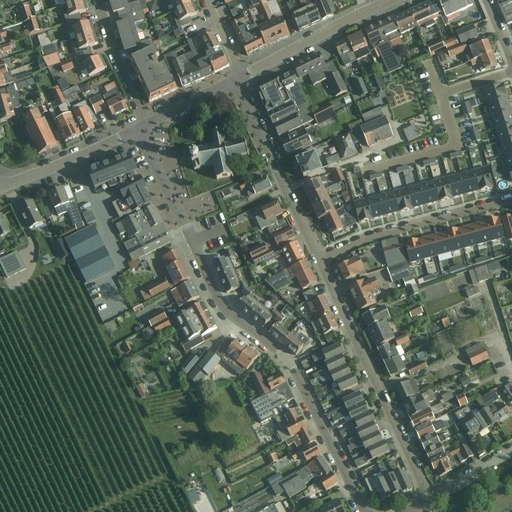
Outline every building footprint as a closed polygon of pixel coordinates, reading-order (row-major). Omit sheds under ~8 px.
[(88,11),(84,0),(66,6),(68,12),(64,15),(66,24),(79,20),(77,14),(88,11)] [(129,5),(127,0),(110,0),(109,1),(113,14),(117,13),(119,18),(143,11),(140,1),(129,5)] [(173,5),(175,11),(193,3),(191,0),(165,0),(168,6),(173,5)] [(267,4),(265,0),(250,0),(252,3),(247,5),(250,11),(256,9),(256,8),(267,4)] [(332,17),(325,0),(305,0),(308,4),(312,2),(321,22),(332,17)] [(449,25),(437,0),(435,0),(426,4),(433,21),(441,17),(445,27),(449,25)] [(462,0),(437,0),(449,25),(447,19),(467,10),(466,9),(472,7),(469,0),(468,0),(463,2),(462,0)] [(511,0),(500,6),(508,25),(511,22),(511,0)] [(310,27),(303,11),(297,14),(292,2),(287,5),(299,32),(310,27)] [(308,4),(306,4),(308,9),(303,11),(310,27),(321,22),(312,2),(308,4)] [(198,14),(193,3),(175,11),(178,17),(174,20),(178,29),(190,24),(188,18),(198,14)] [(274,22),(267,4),(256,8),(256,9),(250,11),(255,23),(261,20),(264,27),(274,22)] [(433,21),(426,4),(410,12),(417,28),(424,25),(426,29),(435,25),(433,21)] [(20,10),(24,22),(35,18),(32,19),(29,7),(20,10)] [(240,8),(227,14),(229,19),(242,13),(240,8)] [(121,38),(137,33),(142,32),(139,22),(146,20),(144,14),(143,11),(119,18),(121,24),(117,25),(121,38)] [(417,28),(410,12),(394,19),(398,30),(390,34),(393,42),(402,38),(401,35),(417,28)] [(39,31),(35,18),(24,22),(24,23),(27,22),(31,34),(39,31)] [(265,47),(258,30),(257,30),(256,27),(248,31),(243,19),(231,24),(236,36),(247,57),(265,47)] [(282,19),(258,30),(265,47),(280,41),(290,37),(282,19)] [(390,43),(393,42),(390,34),(398,30),(394,19),(393,19),(365,32),(374,51),(377,49),(387,71),(400,65),(390,43)] [(81,26),(79,20),(66,24),(69,33),(74,33),(76,39),(95,34),(91,23),(81,26)] [(461,44),(477,37),(473,26),(456,33),(461,44)] [(229,67),(210,30),(200,35),(209,53),(205,55),(213,75),(215,74),(229,67)] [(140,43),(137,33),(121,38),(125,52),(129,50),(131,59),(132,60),(155,49),(154,49),(153,43),(151,39),(140,43)] [(98,45),(95,34),(76,39),(78,46),(74,48),(77,58),(89,54),(88,48),(98,45)] [(367,48),(361,34),(347,40),(353,53),(356,61),(370,55),(367,48)] [(45,35),(38,37),(41,48),(51,45),(45,35)] [(455,38),(444,42),(447,49),(457,44),(455,38)] [(346,39),(334,45),(339,58),(344,67),(350,64),(356,61),(353,53),(347,40),(346,39)] [(430,54),(445,47),(441,40),(427,46),(430,54)] [(191,41),(187,43),(192,52),(192,54),(196,52),(191,41)] [(492,54),(487,42),(469,49),(471,56),(466,58),(468,63),(471,62),(492,54)] [(447,50),(450,58),(466,51),(464,44),(447,50)] [(9,45),(0,47),(0,60),(1,60),(0,56),(0,54),(11,51),(9,45)] [(155,48),(154,49),(155,49),(132,60),(131,59),(129,61),(149,103),(177,90),(165,65),(160,67),(156,58),(159,56),(155,48)] [(42,53),(45,63),(58,59),(55,49),(42,53)] [(204,79),(196,62),(193,54),(178,60),(176,55),(165,59),(170,70),(175,68),(183,88),(204,79)] [(325,66),(319,54),(294,66),(300,79),(308,75),(313,86),(327,79),(336,97),(347,92),(332,62),(325,66)] [(497,66),(492,54),(471,62),(473,67),(478,65),(481,72),(497,66)] [(213,75),(205,55),(202,56),(203,59),(200,60),(196,62),(204,79),(213,75)] [(106,69),(101,57),(91,62),(88,56),(76,60),(81,71),(85,70),(89,77),(106,69)] [(5,67),(10,65),(8,59),(1,61),(1,63),(0,63),(0,75),(5,74),(7,73),(5,67)] [(42,60),(38,62),(41,70),(47,68),(42,60)] [(70,61),(60,65),(63,72),(73,68),(70,61)] [(5,74),(0,75),(0,87),(8,85),(9,87),(16,84),(16,85),(33,79),(31,73),(12,79),(10,72),(7,73),(5,74)] [(309,109),(299,86),(292,73),(279,79),(284,90),(290,103),(296,115),(309,109)] [(59,84),(65,81),(62,74),(56,77),(59,84)] [(379,76),(375,78),(380,89),(384,87),(379,76)] [(363,77),(354,81),(360,97),(369,93),(363,77)] [(111,78),(102,82),(105,88),(113,85),(111,78)] [(284,90),(279,79),(255,90),(261,101),(284,90)] [(26,82),(16,85),(17,91),(27,88),(26,82)] [(504,82),(485,88),(489,102),(509,96),(504,82)] [(428,85),(429,92),(437,91),(436,84),(428,85)] [(0,120),(0,121),(15,117),(13,110),(20,108),(14,87),(0,90),(0,120)] [(107,104),(106,104),(112,117),(127,110),(117,89),(103,97),(107,104)] [(290,103),(284,90),(261,101),(267,113),(290,103)] [(59,107),(66,104),(60,91),(53,94),(59,107)] [(89,101),(96,115),(106,109),(99,96),(89,101)] [(511,108),(509,96),(489,102),(492,115),(511,109),(511,108)] [(85,103),(72,109),(77,121),(83,134),(94,128),(92,124),(97,122),(85,103)] [(296,115),(290,103),(267,113),(273,126),(296,115)] [(330,104),(311,113),(315,121),(316,123),(335,114),(330,104)] [(52,109),(49,111),(54,122),(57,121),(52,109)] [(315,121),(311,113),(309,109),(296,115),(273,126),(278,137),(302,127),(315,121)] [(511,109),(492,115),(496,128),(511,123),(511,109)] [(362,117),(366,126),(383,119),(379,110),(362,117)] [(29,135),(39,155),(57,146),(47,126),(48,126),(44,120),(43,121),(38,111),(23,118),(28,128),(26,129),(29,135)] [(57,121),(54,122),(64,143),(80,135),(73,120),(70,114),(57,121)] [(357,116),(347,121),(350,126),(359,122),(357,116)] [(355,144),(366,139),(369,147),(391,137),(383,119),(366,126),(361,128),(361,129),(351,134),(355,144)] [(511,123),(496,128),(500,142),(511,138),(511,123)] [(414,126),(403,131),(408,142),(419,138),(414,126)] [(294,138),(282,144),(288,156),(311,146),(304,130),(292,135),(294,138)] [(245,143),(245,142),(244,141),(244,143),(239,144),(238,142),(237,143),(237,144),(232,145),(231,144),(230,144),(230,145),(225,146),(222,133),(223,132),(222,131),(221,132),(212,133),(211,132),(210,134),(211,135),(213,147),(211,147),(211,145),(209,146),(210,147),(204,148),(204,147),(202,147),(202,149),(197,150),(197,148),(190,149),(191,156),(190,157),(191,164),(192,164),(194,171),(201,170),(200,167),(206,166),(206,168),(208,167),(207,166),(213,165),(214,170),(213,171),(213,172),(215,172),(216,179),(215,180),(217,181),(218,179),(231,177),(232,178),(233,176),(231,175),(230,169),(232,169),(232,167),(230,168),(229,161),(234,159),(234,161),(235,160),(235,159),(241,158),(242,159),(243,159),(242,158),(247,156),(248,157),(249,156),(248,155),(245,143)] [(349,136),(336,141),(343,158),(356,154),(349,136)] [(511,138),(500,142),(504,155),(511,152),(511,138)] [(297,161),(301,171),(300,172),(303,178),(321,170),(312,149),(301,154),(303,159),(297,161)] [(338,155),(326,160),(328,167),(341,162),(338,155)] [(488,158),(481,160),(480,155),(475,156),(478,167),(489,165),(488,158)] [(152,202),(129,156),(88,173),(94,189),(108,183),(109,189),(116,186),(123,199),(112,205),(119,219),(152,202)] [(472,163),(464,165),(465,171),(474,169),(472,163)] [(488,168),(474,172),(479,192),(493,188),(488,168)] [(341,169),(333,173),(338,184),(344,181),(341,169)] [(358,197),(357,190),(360,190),(357,172),(347,174),(351,199),(358,197)] [(474,172),(461,175),(466,195),(479,192),(474,172)] [(461,175),(447,179),(453,199),(466,195),(461,175)] [(266,177),(248,186),(248,187),(250,192),(247,194),(249,198),(256,195),(271,188),(266,177)] [(324,190),(321,184),(326,181),(324,177),(302,187),(308,198),(324,190)] [(447,179),(434,183),(439,203),(453,199),(447,179)] [(434,183),(421,186),(426,206),(439,203),(434,183)] [(329,202),(326,195),(328,194),(329,195),(340,190),(337,184),(324,190),(308,198),(313,209),(329,202)] [(421,186),(407,190),(413,210),(426,206),(421,186)] [(68,201),(63,190),(49,195),(55,210),(57,217),(67,213),(68,216),(69,216),(73,227),(83,223),(73,199),(68,201)] [(229,190),(222,193),(224,198),(231,195),(229,190)] [(407,190),(394,194),(400,214),(413,210),(407,190)] [(394,194),(381,197),(386,217),(400,214),(394,194)] [(381,197),(367,201),(373,221),(386,217),(381,197)] [(318,221),(324,218),(324,217),(334,213),(331,207),(339,203),(337,198),(329,202),(313,209),(318,221)] [(257,219),(263,230),(271,226),(268,220),(282,214),(276,201),(260,209),(264,216),(257,219)] [(367,201),(354,205),(359,225),(373,221),(367,201)] [(32,202),(19,208),(29,229),(43,223),(32,202)] [(170,243),(165,235),(168,234),(167,232),(163,223),(154,206),(122,222),(130,238),(135,236),(136,240),(124,246),(132,262),(170,243)] [(343,209),(334,213),(324,217),(324,218),(332,235),(356,224),(354,220),(352,211),(345,215),(343,209)] [(91,212),(83,215),(87,224),(95,221),(91,212)] [(289,212),(285,214),(288,222),(293,219),(289,212)] [(511,214),(511,215),(509,216),(507,215),(505,216),(503,217),(502,218),(508,241),(511,240),(511,214)] [(0,255),(1,255),(0,254),(0,237),(10,233),(2,216),(1,217),(0,215),(0,255)] [(499,219),(485,222),(490,242),(504,239),(499,218),(499,219)] [(294,238),(285,219),(275,224),(277,227),(270,230),(277,246),(294,238)] [(485,222),(472,226),(477,246),(490,242),(485,222)] [(121,223),(115,225),(120,235),(126,233),(121,223)] [(472,226),(458,229),(464,249),(477,246),(472,226)] [(93,227),(65,241),(86,284),(115,269),(93,227)] [(458,229),(445,233),(450,253),(464,249),(458,229)] [(445,233),(432,237),(437,257),(450,253),(445,233)] [(432,237),(418,240),(424,260),(437,257),(432,237)] [(405,244),(410,264),(424,260),(418,240),(405,244)] [(281,255),(283,254),(289,266),(297,263),(305,259),(297,243),(281,250),(276,255),(274,256),(271,251),(268,253),(252,260),(255,266),(272,258),(273,261),(282,256),(281,255)] [(252,260),(268,253),(264,245),(248,252),(252,260)] [(402,245),(383,250),(385,260),(388,269),(407,262),(404,254),(402,245)] [(170,276),(147,289),(152,298),(170,288),(170,289),(190,279),(191,279),(177,250),(176,251),(173,252),(162,258),(167,269),(170,276)] [(231,273),(236,271),(230,258),(234,256),(232,251),(225,254),(226,257),(213,262),(220,278),(231,273)] [(17,253),(0,261),(0,263),(7,279),(26,270),(17,253)] [(357,258),(339,267),(346,281),(358,275),(359,277),(366,275),(361,264),(360,265),(357,258)] [(131,269),(141,264),(138,259),(132,262),(128,264),(131,269)] [(317,283),(312,274),(306,261),(298,265),(297,263),(289,266),(286,268),(287,269),(264,281),(275,291),(293,283),(292,280),(297,278),(303,290),(317,283)] [(406,262),(387,269),(391,282),(402,278),(411,275),(406,262)] [(487,266),(475,270),(479,283),(491,279),(487,266)] [(475,270),(469,272),(473,285),(479,283),(475,270)] [(231,273),(220,278),(226,294),(240,288),(242,293),(247,289),(247,288),(245,283),(241,284),(236,271),(231,273)] [(406,290),(415,286),(411,275),(402,278),(406,290)] [(380,294),(381,293),(375,280),(364,282),(349,288),(360,311),(376,304),(373,297),(380,294)] [(192,281),(177,289),(182,300),(177,302),(180,308),(200,297),(192,281)] [(415,286),(406,290),(408,296),(409,298),(420,294),(416,286),(415,286)] [(249,318),(261,304),(250,295),(252,292),(247,288),(247,289),(242,293),(246,296),(236,307),(237,307),(249,318)] [(480,294),(477,288),(466,292),(469,299),(480,294)] [(406,290),(398,294),(400,299),(408,296),(406,290)] [(323,297),(307,304),(315,320),(330,312),(323,297)] [(183,327),(208,313),(203,303),(188,312),(187,311),(175,318),(182,329),(184,328),(183,327)] [(261,305),(250,318),(263,329),(272,318),(275,321),(280,315),(274,310),(272,314),(261,305)] [(423,313),(419,305),(408,311),(412,318),(423,313)] [(370,314),(363,317),(368,328),(389,318),(384,307),(377,310),(375,306),(368,310),(370,314)] [(162,311),(147,319),(151,327),(166,318),(162,311)] [(202,337),(217,329),(208,313),(183,327),(184,328),(182,329),(188,341),(181,345),(185,353),(204,342),(202,337)] [(446,313),(439,315),(441,322),(448,321),(446,313)] [(331,314),(317,321),(313,322),(311,324),(315,332),(321,329),(324,335),(338,329),(331,314)] [(280,315),(275,321),(278,322),(268,333),(282,344),(290,335),(279,326),(285,319),(280,315)] [(489,317),(485,319),(494,341),(498,339),(489,317)] [(170,325),(167,319),(153,327),(156,333),(170,325)] [(386,322),(369,330),(377,348),(394,339),(386,322)] [(301,345),(296,341),(299,337),(293,332),(290,335),(282,344),(296,356),(305,345),(307,347),(315,338),(311,330),(306,337),(306,338),(301,345)] [(331,334),(325,337),(328,344),(335,342),(331,334)] [(406,335),(394,340),(397,347),(409,342),(406,335)] [(228,339),(214,355),(221,360),(240,376),(246,369),(247,370),(258,357),(237,340),(234,344),(228,339)] [(134,350),(129,342),(123,345),(127,353),(134,350)] [(488,357),(482,343),(465,350),(472,365),(488,357)] [(344,354),(339,344),(311,357),(314,362),(325,357),(327,362),(325,363),(342,356),(342,355),(344,354)] [(399,357),(394,346),(389,348),(388,345),(378,350),(384,364),(399,357)] [(210,351),(197,367),(208,376),(212,371),(214,369),(221,360),(214,355),(210,351)] [(193,355),(181,370),(186,374),(198,360),(193,355)] [(324,376),(347,365),(342,356),(325,363),(328,368),(312,375),(315,380),(324,376)] [(405,371),(399,357),(384,364),(391,378),(405,371)] [(424,362),(408,370),(411,376),(426,368),(424,362)] [(351,375),(347,365),(324,376),(326,381),(332,378),(334,383),(336,382),(337,382),(353,375),(353,374),(351,375)] [(205,377),(195,369),(188,378),(197,386),(205,377)] [(276,389),(286,384),(281,374),(266,382),(267,383),(264,384),(259,374),(250,379),(260,399),(277,390),(276,389)] [(358,384),(353,375),(337,382),(339,387),(333,390),(337,399),(345,395),(343,391),(358,384)] [(402,402),(419,394),(413,380),(395,388),(402,402)] [(143,384),(136,387),(142,398),(148,395),(143,384)] [(269,411),(294,399),(286,384),(276,389),(277,390),(260,399),(251,403),(261,424),(272,418),(269,411)] [(509,403),(511,401),(511,392),(508,386),(501,391),(509,403)] [(493,391),(482,399),(486,406),(497,422),(509,414),(503,404),(495,409),(492,405),(499,400),(493,391)] [(403,405),(410,419),(431,409),(428,404),(435,401),(431,392),(424,395),(403,405)] [(450,392),(441,397),(444,403),(453,399),(450,392)] [(345,406),(326,415),(328,420),(331,419),(364,403),(359,393),(342,401),(345,406)] [(460,408),(468,404),(463,394),(456,398),(460,408)] [(497,422),(481,399),(477,401),(484,412),(479,415),(487,429),(497,422)] [(364,403),(331,419),(334,423),(334,424),(343,419),(350,416),(352,421),(354,420),(368,413),(364,403)] [(441,404),(431,409),(410,419),(415,430),(430,423),(435,421),(432,416),(444,410),(441,404)] [(460,411),(454,414),(457,420),(461,426),(470,440),(479,435),(488,429),(487,429),(479,415),(476,411),(472,414),(467,407),(463,410),(463,409),(460,411)] [(308,429),(298,409),(287,415),(286,413),(275,419),(281,430),(277,433),(277,434),(277,436),(279,441),(281,441),(282,442),(308,429)] [(375,421),(371,412),(354,420),(356,424),(350,427),(353,432),(357,430),(357,431),(373,423),(373,422),(375,421)] [(356,443),(378,433),(373,423),(357,431),(359,435),(353,438),(356,443)] [(432,428),(430,423),(415,430),(420,441),(435,434),(435,433),(445,428),(443,423),(432,428)] [(315,443),(308,429),(282,442),(285,441),(288,446),(295,443),(299,451),(314,443),(315,443)] [(440,444),(450,439),(454,437),(451,432),(437,439),(435,434),(420,441),(425,451),(440,444)] [(378,433),(356,443),(358,448),(364,445),(366,450),(367,449),(368,450),(383,443),(383,442),(378,433)] [(370,455),(354,462),(357,469),(368,464),(367,462),(377,458),(384,455),(389,452),(384,442),(383,442),(383,443),(368,450),(370,455)] [(321,455),(314,443),(299,451),(291,456),(294,460),(303,455),(307,462),(320,455),(321,455)] [(445,455),(440,444),(425,451),(430,461),(445,455)] [(459,449),(459,448),(445,455),(430,461),(434,470),(436,469),(439,477),(452,471),(448,463),(449,463),(446,457),(449,456),(450,457),(461,452),(465,461),(473,456),(467,444),(459,449)] [(274,455),(267,458),(270,464),(277,461),(274,455)] [(295,473),(279,482),(285,492),(289,500),(307,488),(303,482),(311,477),(315,482),(322,478),(322,479),(331,474),(321,458),(295,474),(295,473)] [(393,462),(389,464),(391,470),(393,475),(394,474),(401,491),(402,493),(412,488),(405,472),(399,474),(396,468),(393,462)] [(382,464),(378,466),(381,473),(386,471),(382,464)] [(386,471),(381,473),(391,496),(401,491),(394,474),(393,475),(388,477),(386,471)] [(381,473),(365,480),(371,494),(377,492),(381,500),(391,496),(381,473)] [(323,480),(307,490),(310,494),(322,487),(325,492),(337,484),(331,474),(322,479),(323,480)] [(279,482),(271,487),(276,497),(285,492),(279,482)] [(320,510),(321,511),(343,511),(338,501),(320,510)]
